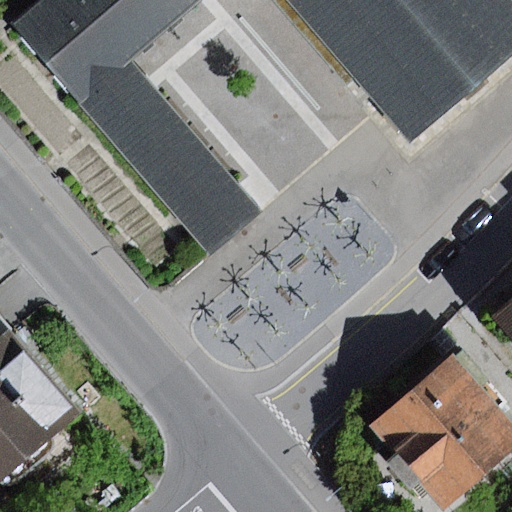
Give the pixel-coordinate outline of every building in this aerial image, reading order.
[(207,0),(40,0),(13,23),(215,257),(264,214),(134,63),(207,0)] [(293,0),(412,140),(511,55),(511,2),(510,0),(293,0)] [(511,295),(494,311),(511,331),(511,295)] [(0,346),(15,334),(0,316),(0,346)] [(0,346),(0,487),(91,413),(21,330),(15,334),(0,346)] [(442,330),(432,339),(445,353),(455,344),(442,330)] [(463,348),(373,427),(395,452),(385,461),(410,489),(422,478),(449,508),(511,451),(511,423),(499,410),(510,400),(463,348)]
